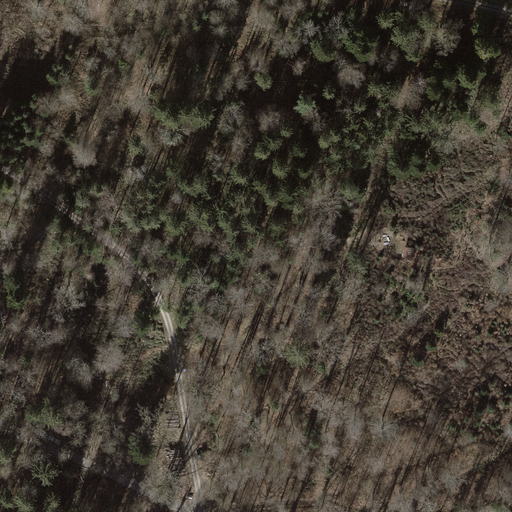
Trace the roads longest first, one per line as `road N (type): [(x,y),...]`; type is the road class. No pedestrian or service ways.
road 1 (track): [(204,511),(182,349),(148,285),(0,167)]
road 2 (track): [(0,424),(188,511)]
